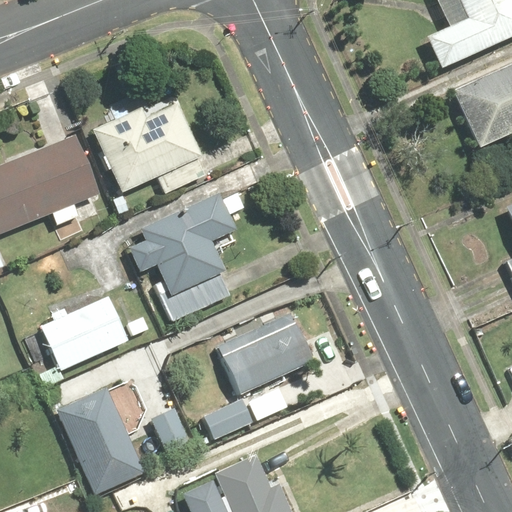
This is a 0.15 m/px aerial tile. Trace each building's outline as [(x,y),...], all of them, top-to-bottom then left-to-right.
[(428,36),(444,72),(511,41),(511,0),(438,0),(450,26),(428,36)] [(511,57),(457,82),(486,146),(511,134),(511,57)] [(92,130),(121,193),(207,153),(179,91),(92,130)] [(81,132),(0,165),(0,234),(0,235),(106,191),(81,132)] [(225,193),(128,237),(168,324),(238,293),(215,243),(242,231),(225,193)] [(113,294),(40,325),(60,372),(133,341),(113,294)] [(216,342),(238,391),(321,354),(299,305),(216,342)] [(113,385),(57,408),(94,495),(150,471),(113,385)] [(201,415),(213,442),(258,421),(246,395),(201,415)] [(149,419),(168,462),(199,449),(181,405),(149,419)] [(294,511),(264,445),(216,466),(236,511),(294,511)] [(216,511),(208,494),(179,507),(181,511),(216,511)]
